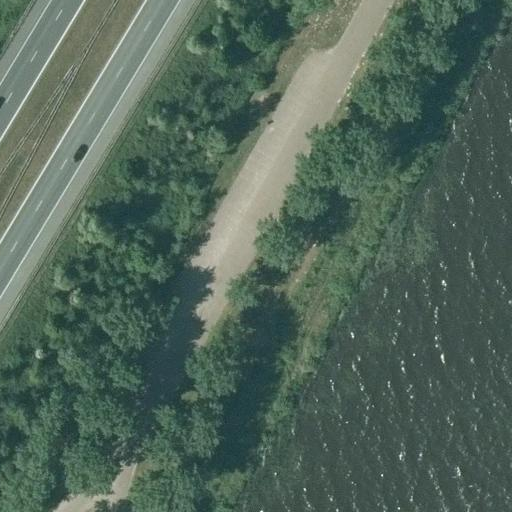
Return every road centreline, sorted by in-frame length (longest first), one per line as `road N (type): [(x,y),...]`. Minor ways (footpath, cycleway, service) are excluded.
road 1 (motorway): [(0,269),(163,0)]
road 2 (motorway): [(66,0),(0,110)]
